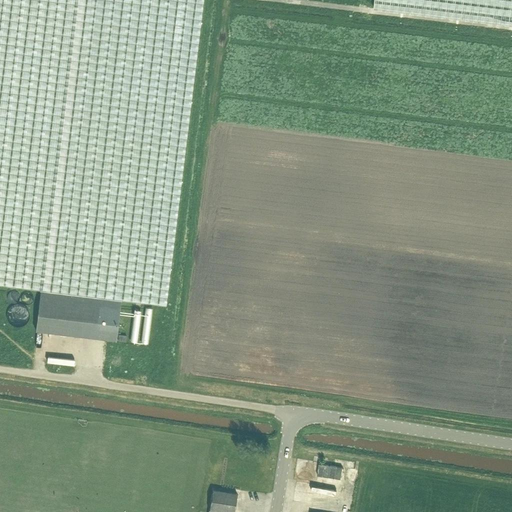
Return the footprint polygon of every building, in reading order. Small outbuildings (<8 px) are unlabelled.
[(166,306),(203,0),(0,0),(0,285),(40,290),(35,330),(108,339),(116,340),(121,300),(166,306)] [(511,0),(374,0),(374,9),(511,25),(511,0)] [(12,303),(13,303),(14,303),(16,303),(17,302),(18,301),(19,301),(19,300),(19,299),(20,298),(20,296),(19,295),(19,294),(19,293),(18,293),(17,292),(16,291),(15,291),(14,291),(13,291),(12,291),(11,291),(10,292),(9,292),(9,293),(8,294),(7,295),(7,296),(7,297),(7,298),(7,299),(8,300),(8,301),(9,301),(9,302),(10,302),(11,303),(12,303)] [(26,304),(27,304),(28,304),(29,304),(30,303),(31,303),(31,302),(32,302),(32,301),(33,300),(33,299),(33,298),(33,297),(33,296),(32,295),(32,294),(31,293),(30,293),(29,292),(28,292),(27,292),(26,292),(25,292),(24,292),(23,293),(22,294),(21,295),(21,296),(21,297),(21,299),(21,300),(21,301),(22,302),(23,303),(24,303),(25,304),(26,304)] [(15,326),(17,327),(19,327),(20,327),(21,326),(23,326),(24,325),(25,324),(26,323),(27,322),(28,321),(28,320),(29,319),(29,318),(29,317),(29,316),(29,315),(29,314),(29,313),(29,312),(29,311),(28,310),(27,309),(27,308),(26,307),(25,307),(24,306),(24,305),(23,305),(22,305),(21,304),(19,304),(18,304),(17,304),(16,304),(15,304),(13,305),(12,305),(11,306),(11,307),(10,307),(9,308),(9,309),(8,310),(7,311),(7,312),(7,313),(7,314),(7,315),(7,316),(7,317),(7,318),(7,319),(8,320),(8,321),(9,322),(9,323),(10,323),(11,325),(13,326),(14,326),(15,326)] [(301,461),(300,476),(315,477),(317,462),(301,461)] [(234,511),(237,494),(212,490),(209,508),(208,511),(234,511)]
